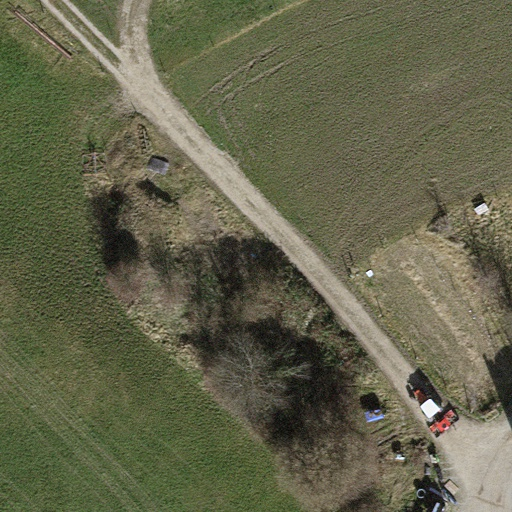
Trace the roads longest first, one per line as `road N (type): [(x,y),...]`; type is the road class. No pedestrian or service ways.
road 1 (track): [(473,467),(433,407),(329,286),(146,91)]
road 2 (track): [(146,91),(58,0)]
